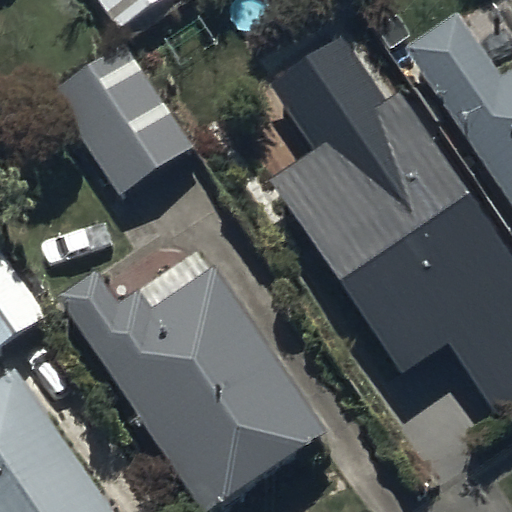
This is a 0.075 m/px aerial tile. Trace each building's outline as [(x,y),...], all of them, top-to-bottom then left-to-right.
[(93,0),(120,41),(183,0),(93,0)] [(457,14),(402,48),(511,225),(511,67),(496,77),(457,14)] [(311,148),(268,177),(401,374),(448,342),(495,412),(511,400),(511,259),(398,91),(386,99),(341,33),(267,82),(311,148)] [(198,160),(127,53),(53,102),(125,209),(198,160)] [(4,254),(0,256),(0,362),(52,328),(4,254)] [(102,286),(64,312),(196,511),(241,511),(333,452),(207,260),(122,316),(102,286)] [(0,511),(110,511),(20,380),(0,393),(0,511)]
